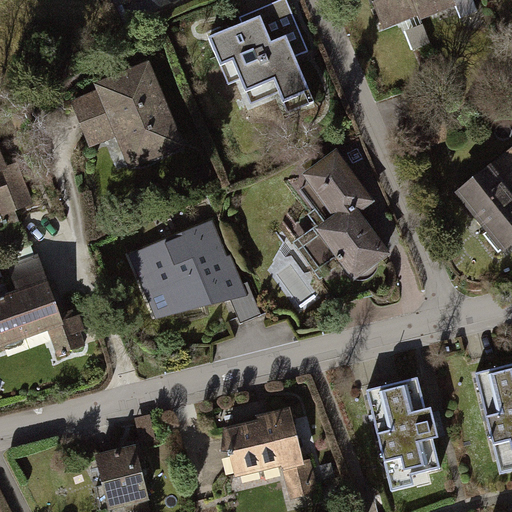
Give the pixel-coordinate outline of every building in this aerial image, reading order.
[(246,26),(211,40),(229,84),(242,79),(253,105),(280,95),(289,118),(318,107),(298,56),(309,52),(287,0),(285,0),(242,18),(246,26)] [(371,0),(385,34),(400,27),(412,55),(432,47),(423,26),(412,0),(371,0)] [(456,0),(412,0),(423,26),(458,12),(462,21),(479,14),(472,0),(460,0),(457,1),(456,0)] [(153,67),(71,102),(95,153),(121,143),(135,177),(187,152),(153,67)] [(0,143),(0,214),(3,223),(38,207),(20,165),(11,169),(0,143)] [(382,206),(340,152),(295,186),(330,231),(300,254),(320,279),(337,266),(355,290),(394,260),(363,220),(382,206)] [(511,153),(456,197),(507,262),(511,258),(511,153)] [(227,257),(214,220),(130,255),(156,319),(232,301),(249,297),(244,285),(232,255),(227,257)] [(64,316),(42,256),(10,268),(20,297),(0,304),(0,340),(6,359),(51,342),(57,359),(88,348),(75,312),(64,316)] [(249,297),(232,301),(242,324),(262,316),(250,282),(244,285),(249,297)] [(511,365),(472,376),(494,459),(511,454),(511,365)] [(427,380),(362,397),(384,480),(449,463),(427,380)] [(294,415),(220,434),(235,493),(310,474),(294,415)] [(155,511),(145,464),(98,474),(106,511),(155,511)]
